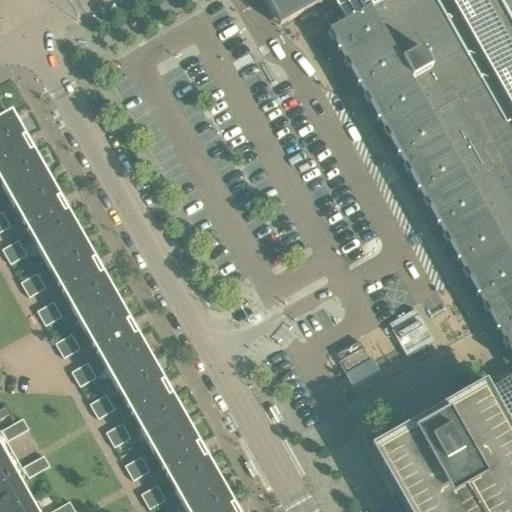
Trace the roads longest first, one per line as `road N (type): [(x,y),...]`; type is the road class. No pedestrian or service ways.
road 1 (residential): [(306,511),(28,35)]
road 2 (unknown): [(451,347),(336,415)]
